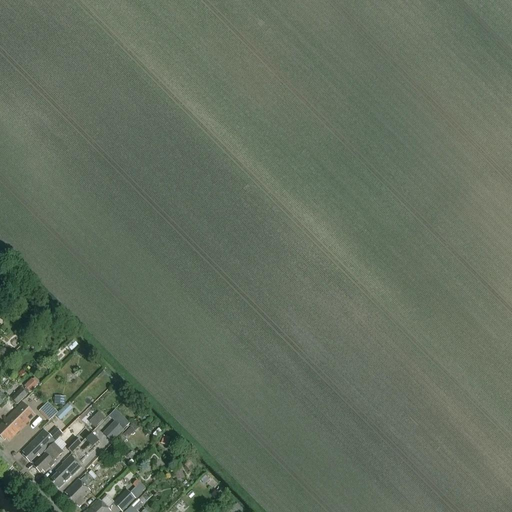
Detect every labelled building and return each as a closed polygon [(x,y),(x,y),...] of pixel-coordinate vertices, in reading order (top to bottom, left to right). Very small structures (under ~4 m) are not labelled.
[(76,354),(80,359),(85,354),(80,350),(76,354)] [(24,388),(30,394),(37,386),(31,380),(24,388)] [(17,405),(27,395),(21,389),(11,399),(17,405)] [(54,406),(65,406),(65,398),(55,398),(54,406)] [(35,417),(22,404),(0,426),(0,438),(4,442),(6,440),(8,443),(35,417)] [(56,417),(60,421),(72,410),(68,406),(61,414),(60,413),(56,417)] [(54,410),(45,419),(49,423),(58,414),(54,410)] [(98,412),(89,422),(94,428),(104,418),(98,412)] [(103,435),(112,443),(123,432),(114,423),(103,435)] [(133,425),(129,428),(130,429),(135,433),(138,430),(133,425)] [(39,457),(47,449),(62,435),(56,429),(49,436),(44,432),(37,439),(23,453),(25,455),(23,457),(29,463),(38,455),(39,457)] [(130,429),(126,433),(130,437),(135,433),(130,429)] [(94,446),(100,440),(93,433),(87,438),(94,446)] [(120,442),(118,445),(123,450),(125,448),(122,445),(126,441),(122,437),(121,436),(118,439),(120,442)] [(161,445),(167,447),(169,439),(163,437),(161,445)] [(75,438),(65,448),(71,454),(81,444),(75,438)] [(54,463),(61,455),(53,446),(45,454),(46,455),(33,467),(40,474),(42,471),(44,473),(49,468),(51,469),(55,464),(54,463)] [(59,490),(73,476),(82,468),(70,456),(62,464),(63,466),(56,473),(57,475),(49,483),(55,489),(57,487),(59,490)] [(182,471),(174,474),(177,482),(184,479),(182,471)] [(205,476),(200,481),(204,486),(209,481),(205,476)] [(79,481),(64,495),(67,498),(65,500),(72,506),(74,504),(79,509),(85,503),(82,500),(90,492),(87,488),(92,483),(85,477),(80,482),(79,481)] [(113,503),(112,504),(114,505),(120,511),(122,511),(135,500),(146,489),(140,483),(129,494),(126,490),(113,503)] [(147,491),(124,511),(140,511),(138,509),(152,496),(147,491)] [(213,498),(217,502),(224,495),(220,491),(213,498)] [(113,503),(106,495),(100,501),(99,501),(87,511),(110,511),(109,510),(114,505),(112,504),(113,503)]
